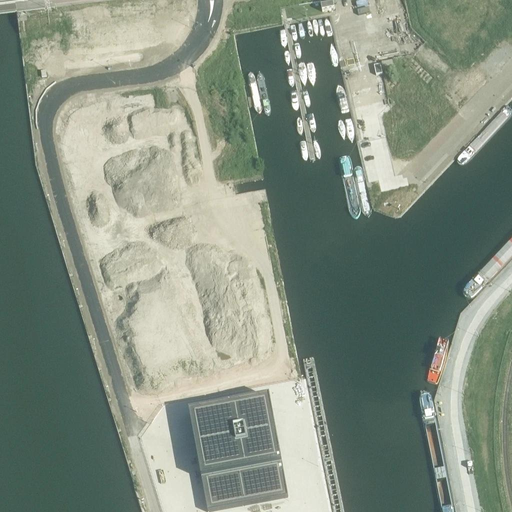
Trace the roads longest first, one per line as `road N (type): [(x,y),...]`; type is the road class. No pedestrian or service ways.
road 1 (residential): [(158,511),(41,129),(47,106),(73,84),(183,67),(198,54),(207,27)]
road 2 (unclassified): [(470,511),(451,368),(459,340),(511,282)]
road 3 (unclassified): [(385,214),(511,74)]
